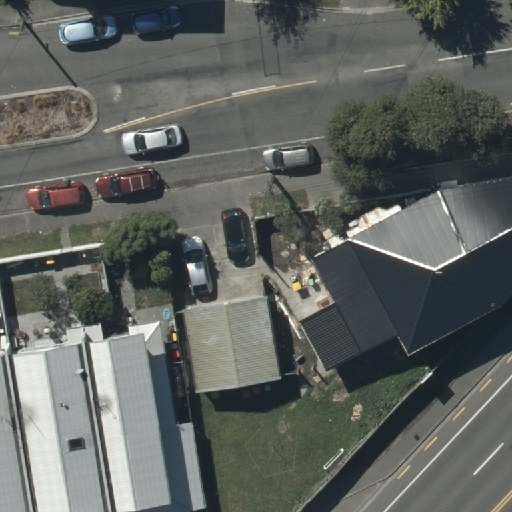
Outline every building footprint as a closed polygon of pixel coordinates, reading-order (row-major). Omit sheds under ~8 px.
[(511,182),(442,194),(313,258),(336,304),(303,321),(328,372),(402,335),(412,353),(502,308),(511,297),(511,182)] [(269,297),(185,311),(199,394),(283,380),(269,297)] [(101,328),(90,330),(117,511),(201,511),(207,511),(194,424),(177,427),(161,322),(134,326),(136,341),(103,346),(101,328)] [(115,511),(85,327),(69,330),(72,346),(15,355),(40,511),(115,511)] [(0,357),(0,511),(35,511),(10,356),(0,357)]
